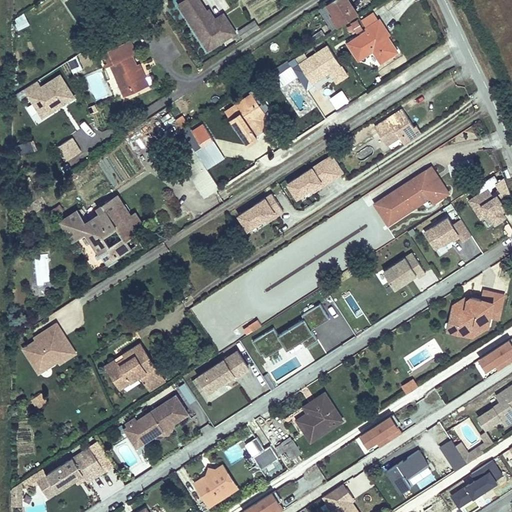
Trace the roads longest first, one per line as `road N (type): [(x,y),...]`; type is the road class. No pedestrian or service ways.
road 1 (residential): [(101,511),(511,244)]
road 2 (unclassified): [(443,0),(511,153)]
